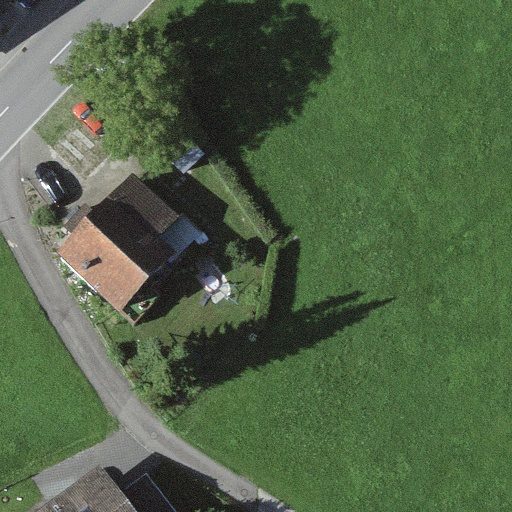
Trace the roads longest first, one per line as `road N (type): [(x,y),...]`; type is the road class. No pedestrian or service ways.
road 1 (unclassified): [(0,194),(47,287),(127,407),(274,511)]
road 2 (secondary): [(115,0),(0,120)]
